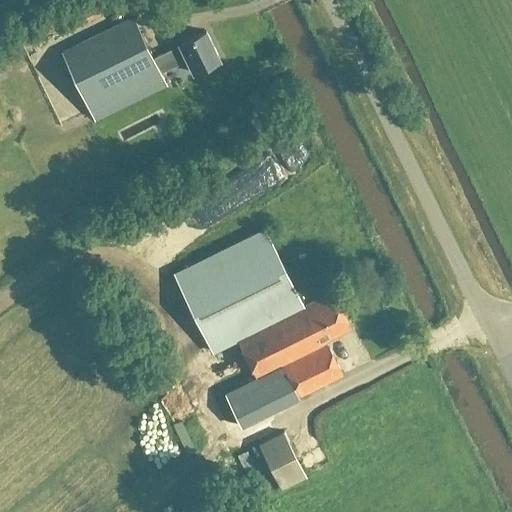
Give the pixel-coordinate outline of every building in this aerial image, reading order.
[(191,77),(218,63),(203,33),(175,47),(176,50),(152,62),(132,21),(61,56),(94,124),(165,89),(159,77),(185,65),(191,77)] [(49,79),(57,101),(69,96),(61,74),(49,79)] [(293,169),(305,167),(300,148),(289,151),(293,169)] [(264,231),(173,276),(210,352),(211,353),(236,341),(255,380),(224,396),(240,427),(286,405),(341,377),(324,342),(349,329),(333,298),(316,306),(314,302),(302,308),(264,231)] [(180,425),(168,430),(179,460),(191,455),(180,425)]
